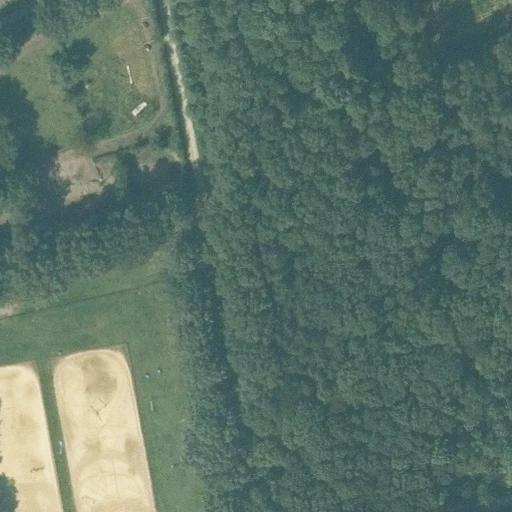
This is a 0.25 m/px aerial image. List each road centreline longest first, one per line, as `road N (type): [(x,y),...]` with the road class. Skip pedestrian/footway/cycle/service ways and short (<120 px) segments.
road 1 (track): [(163,0),(238,380)]
road 2 (track): [(238,380),(428,507),(473,503)]
